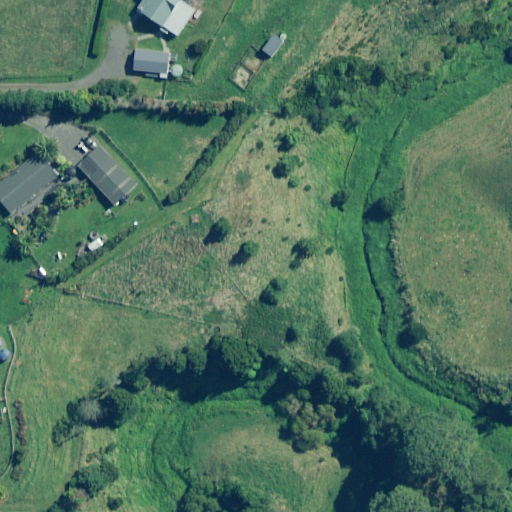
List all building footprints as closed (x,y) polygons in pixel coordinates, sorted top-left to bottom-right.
[(144,0),(138,9),(162,25),(159,29),(167,35),(170,31),(179,37),(204,0),(144,0)] [(284,42),(274,34),(263,50),(273,57),(284,42)] [(169,51),(136,50),(135,71),(145,71),(145,77),(168,78),(169,51)] [(127,193),(136,185),(99,146),(78,166),(117,206),(124,199),(127,202),(131,198),(127,193)] [(0,209),(4,206),(12,215),(57,177),(37,153),(0,184),(0,209)] [(106,244),(100,236),(88,246),(94,254),(106,244)] [(11,349),(0,348),(0,349),(0,360),(9,361),(11,349)]
